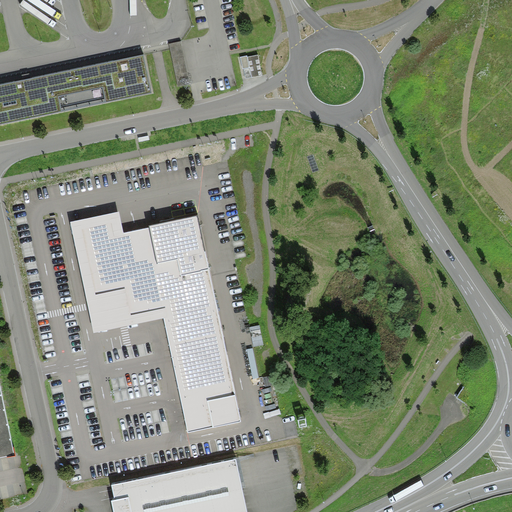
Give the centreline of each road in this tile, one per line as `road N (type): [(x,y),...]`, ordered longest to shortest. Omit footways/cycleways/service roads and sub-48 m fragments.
road 1 (residential): [(0,240),(51,468),(48,498),(33,511)]
road 2 (residential): [(250,101),(0,153)]
road 3 (residential): [(489,305),(391,154)]
